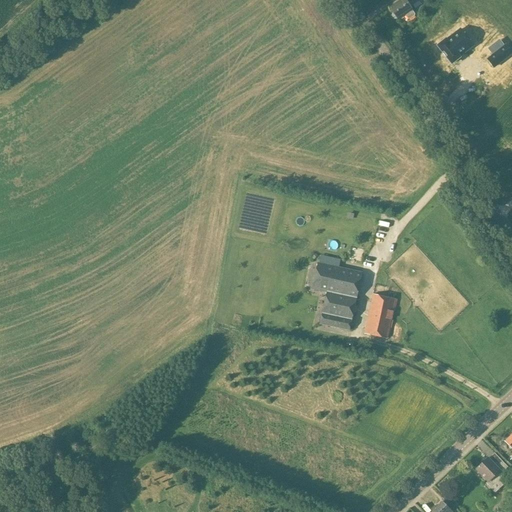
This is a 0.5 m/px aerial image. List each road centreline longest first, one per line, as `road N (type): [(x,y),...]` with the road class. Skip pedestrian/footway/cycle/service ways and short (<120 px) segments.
road 1 (tertiary): [(511,231),(347,0)]
road 2 (tertiary): [(386,511),(511,391)]
